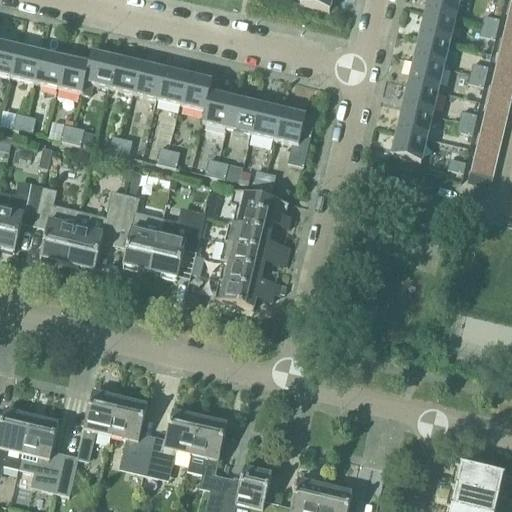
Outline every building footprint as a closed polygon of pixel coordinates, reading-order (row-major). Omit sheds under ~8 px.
[(300,0),(299,8),(328,14),(331,0),(300,0)] [(428,0),(424,18),(453,24),(459,0),(457,0),(428,0)] [(418,42),(447,48),(453,24),(424,18),(418,42)] [(480,31),(495,34),(497,25),(482,21),(480,31)] [(511,30),(503,29),(500,41),(511,43),(511,30)] [(495,34),(480,31),(478,40),(493,44),(495,34)] [(511,43),(500,41),(498,53),(511,56),(511,43)] [(413,65),(442,72),(447,48),(418,42),(413,65)] [(0,48),(0,79),(9,82),(16,52),(0,48)] [(16,52),(9,82),(33,87),(40,58),(16,52)] [(511,56),(498,53),(495,66),(511,69),(511,56)] [(40,58),(33,87),(57,93),(64,64),(40,58)] [(88,70),(84,88),(108,93),(115,64),(91,58),(88,70)] [(84,88),(88,70),(64,64),(57,93),(81,99),(84,88)] [(132,99),(139,69),(115,64),(108,93),(132,99)] [(407,89),(436,96),(442,72),(413,65),(407,89)] [(511,69),(495,66),(492,78),(511,82),(511,69)] [(155,105),(162,75),(139,69),(132,99),(155,105)] [(486,73),(471,69),(469,79),(484,82),(486,73)] [(179,110),(186,80),(162,75),(155,105),(179,110)] [(511,94),(511,82),(492,78),(489,90),(511,96),(511,94)] [(467,88),(482,92),(484,82),(469,79),(467,88)] [(204,116),(208,98),(207,98),(210,86),(186,80),(179,110),(204,116)] [(402,113),(430,120),(436,96),(407,89),(402,113)] [(511,96),(489,90),(486,103),(509,108),(511,96)] [(227,133),(234,104),(208,98),(204,116),(201,127),(227,133)] [(509,108),(486,103),(483,115),(506,120),(509,108)] [(253,140),(260,110),(234,104),(227,133),(253,140)] [(279,146),(287,117),(260,110),(253,140),(279,146)] [(396,137),(425,143),(430,120),(402,113),(396,137)] [(506,120),(483,115),(480,127),(503,133),(506,120)] [(287,117),(279,146),(291,149),(286,168),(302,172),(313,124),(304,122),(304,121),(287,117)] [(475,121),(460,118),(458,127),(473,131),(475,121)] [(15,119),(11,135),(21,137),(25,122),(15,119)] [(31,140),(35,124),(25,122),(21,137),(31,140)] [(456,137),(471,140),(473,131),(458,127),(456,137)] [(503,133),(480,127),(477,139),(500,145),(503,133)] [(63,131),(59,146),(69,149),(73,133),(63,131)] [(79,151),(83,136),(73,133),(69,149),(79,151)] [(425,143),(396,137),(390,161),(419,168),(425,143)] [(500,145),(477,139),(474,152),(497,157),(500,145)] [(110,141),(106,157),(118,160),(122,144),(110,141)] [(128,162),(132,147),(122,144),(118,160),(128,162)] [(497,157),(474,152),(472,164),(495,169),(497,157)] [(159,153),(155,169),(165,171),(169,156),(159,153)] [(175,174),(179,158),(169,156),(165,171),(175,174)] [(495,169),(472,164),(469,176),(492,182),(495,169)] [(207,165),(203,180),(213,183),(217,167),(207,165)] [(462,177),(464,168),(448,165),(446,174),(462,177)] [(223,186),(227,170),(217,167),(213,183),(223,186)] [(261,194),(265,178),(255,176),(251,192),(261,194)] [(492,182),(469,176),(466,189),(489,194),(492,182)] [(265,178),(261,194),(270,196),(274,180),(265,178)] [(17,187),(14,200),(0,196),(0,252),(13,256),(21,222),(33,225),(41,192),(17,187)] [(41,192),(33,225),(47,228),(39,262),(65,268),(77,215),(52,209),(55,196),(41,192)] [(230,208),(236,209),(231,230),(270,239),(273,230),(287,233),(290,223),(284,221),(287,208),(233,195),(230,208)] [(116,235),(117,233),(124,200),(110,197),(104,222),(77,215),(65,268),(93,275),(103,232),(116,235)] [(124,200),(117,233),(130,236),(121,270),(148,277),(161,223),(134,217),(137,203),(124,200)] [(180,214),(176,227),(161,223),(148,277),(175,283),(183,249),(196,252),(203,219),(180,214)] [(226,248),(281,262),(284,251),(268,247),(270,239),(231,230),(226,248)] [(222,267),(262,276),(264,266),(279,270),(281,262),(226,248),(222,267)] [(218,286),(272,299),(275,288),(260,285),(262,276),(222,267),(218,286)] [(272,299),(218,286),(213,304),(252,313),(255,304),(270,307),(272,299)] [(92,396),(90,404),(79,450),(91,453),(95,437),(110,441),(119,403),(92,396)] [(143,479),(151,446),(138,443),(146,409),(119,403),(110,441),(125,444),(121,460),(133,462),(130,476),(143,479)] [(0,470),(17,474),(21,459),(30,421),(3,415),(0,425),(0,470)] [(151,446),(143,479),(157,482),(161,469),(172,471),(175,456),(190,460),(199,423),(172,416),(164,450),(151,446)] [(30,421),(21,459),(17,474),(43,481),(40,494),(54,498),(62,465),(50,462),(58,428),(30,421)] [(199,423),(190,460),(205,463),(201,480),(212,482),(205,511),(219,511),(227,483),(214,479),(226,429),(199,423)] [(62,465),(54,498),(67,501),(75,468),(62,465)] [(453,477),(450,492),(455,493),(505,505),(510,483),(502,481),(460,471),(458,479),(453,477)] [(227,483),(219,511),(234,511),(235,510),(244,511),(261,511),(270,478),(243,472),(240,486),(227,483)] [(318,511),(323,491),(297,485),(290,511),(318,511)] [(323,491),(318,511),(347,511),(351,498),(323,491)] [(455,493),(450,511),(503,511),(505,505),(455,493)]
